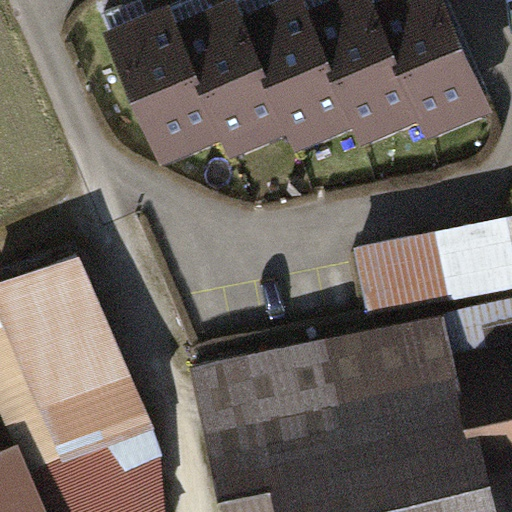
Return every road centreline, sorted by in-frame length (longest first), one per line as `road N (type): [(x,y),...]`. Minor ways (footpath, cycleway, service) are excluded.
road 1 (residential): [(511,144),(484,188),(251,236),(106,178)]
road 2 (residential): [(25,0),(106,178)]
